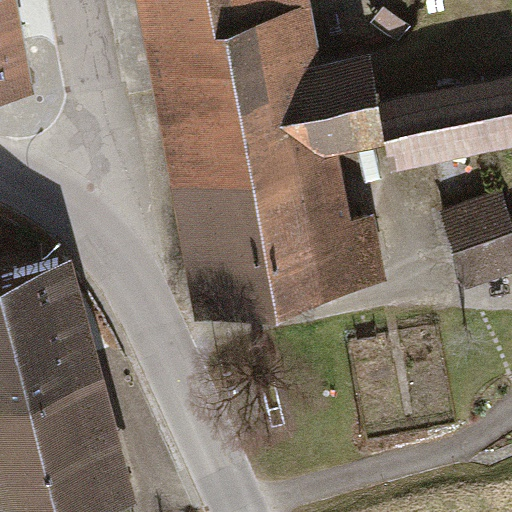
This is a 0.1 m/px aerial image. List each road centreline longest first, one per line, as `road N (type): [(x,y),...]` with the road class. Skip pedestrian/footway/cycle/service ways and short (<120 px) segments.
road 1 (tertiary): [(237,511),(146,312),(78,220)]
road 2 (residential): [(69,0),(95,162),(78,220)]
